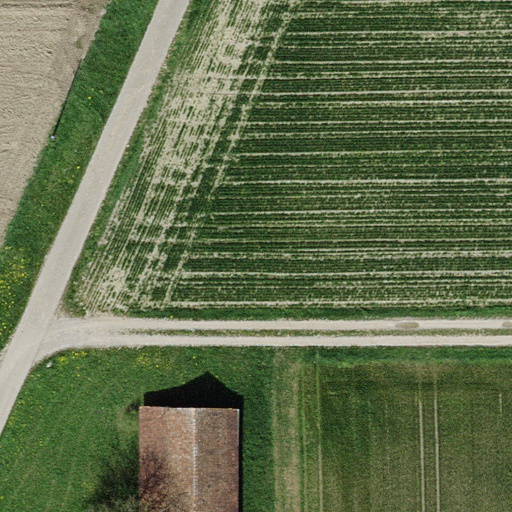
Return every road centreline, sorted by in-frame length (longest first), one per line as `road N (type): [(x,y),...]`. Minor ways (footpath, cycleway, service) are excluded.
road 1 (track): [(189,0),(0,439)]
road 2 (track): [(511,324),(52,321)]
